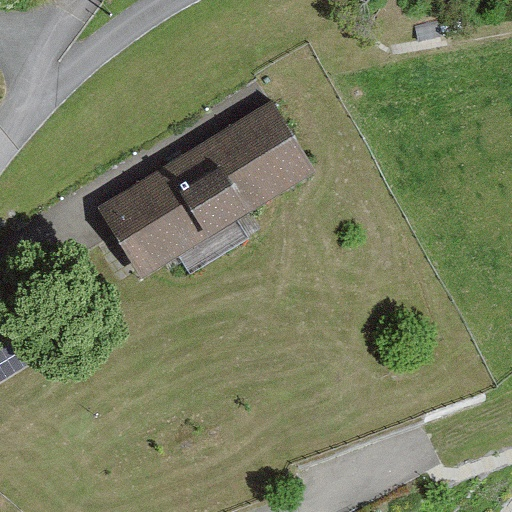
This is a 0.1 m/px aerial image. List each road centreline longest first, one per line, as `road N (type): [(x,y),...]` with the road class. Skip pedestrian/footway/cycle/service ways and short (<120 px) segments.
road 1 (residential): [(0,150),(40,99),(96,0)]
road 2 (residential): [(282,511),(419,455)]
